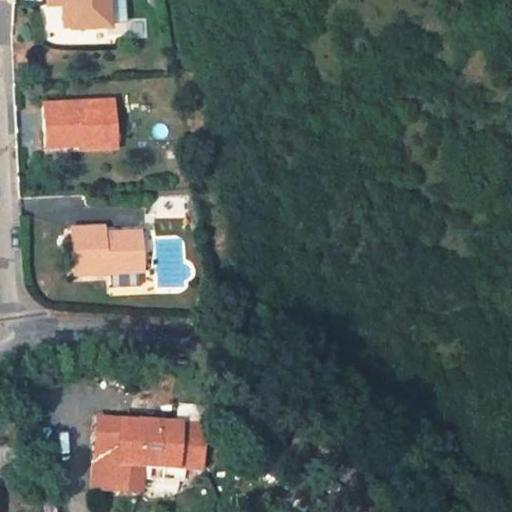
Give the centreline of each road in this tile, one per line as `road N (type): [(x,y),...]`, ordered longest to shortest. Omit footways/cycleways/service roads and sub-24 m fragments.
road 1 (unclassified): [(7,339),(149,334),(493,511)]
road 2 (residential): [(7,339),(0,189)]
